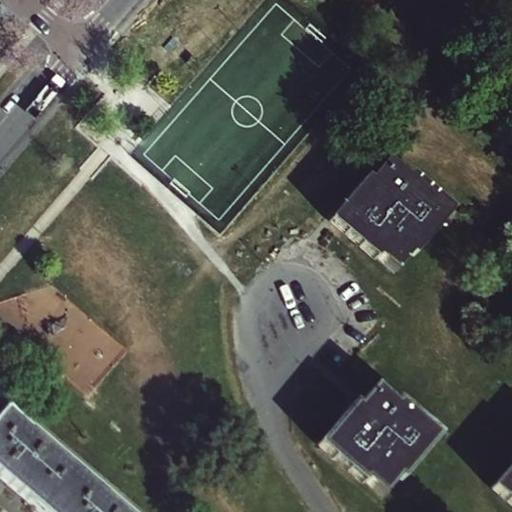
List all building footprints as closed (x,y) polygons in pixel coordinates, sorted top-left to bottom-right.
[(446,211),(386,160),(335,220),(395,272),(446,211)] [(435,437),(375,385),(324,445),(384,497),(435,437)] [(55,511),(84,479),(4,410),(0,415),(0,479),(37,511),(55,511)] [(511,470),(498,488),(511,500),(511,470)] [(122,511),(84,479),(55,511),(122,511)]
